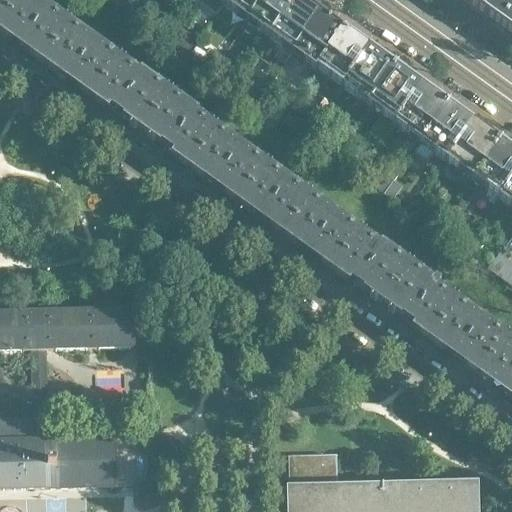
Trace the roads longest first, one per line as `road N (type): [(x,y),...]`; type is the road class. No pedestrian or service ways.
road 1 (residential): [(0,67),(511,440)]
road 2 (tertiary): [(511,98),(374,0)]
